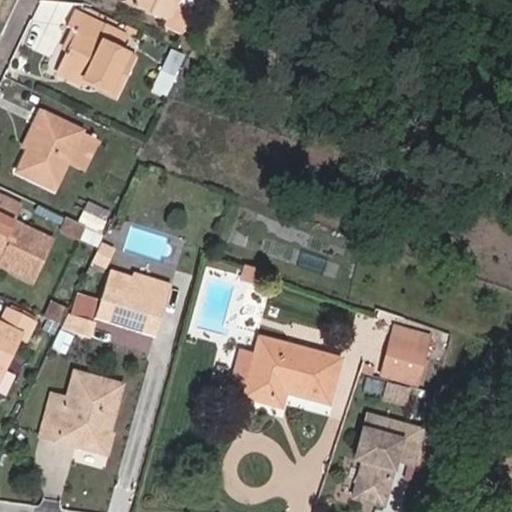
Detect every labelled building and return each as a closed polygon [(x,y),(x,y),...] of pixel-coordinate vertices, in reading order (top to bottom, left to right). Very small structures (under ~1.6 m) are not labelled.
[(139,0),(135,10),(172,27),(168,34),(184,41),(195,12),(181,6),(183,0),(139,0)] [(141,63),(104,47),(108,35),(80,22),(72,37),(85,42),(69,78),(125,101),(141,63)] [(173,81),(182,54),(169,50),(160,77),(173,81)] [(50,118),(38,147),(41,150),(28,179),(65,195),(92,136),(50,118)] [(0,272),(43,292),(61,251),(20,233),(28,214),(0,200),(0,272)] [(83,200),(74,221),(101,232),(110,210),(83,200)] [(77,225),(64,219),(59,233),(81,242),(86,229),(77,225)] [(99,243),(93,264),(107,268),(113,248),(99,243)] [(240,282),(259,285),(262,269),(243,266),(240,282)] [(172,293),(134,282),(131,289),(111,282),(98,323),(156,342),(172,293)] [(0,394),(19,345),(26,348),(32,332),(6,321),(0,335),(0,394)] [(67,333),(91,340),(95,328),(72,321),(67,333)] [(444,360),(449,334),(436,331),(430,358),(444,360)] [(52,350),(65,355),(72,337),(59,332),(52,350)] [(339,364),(261,341),(246,397),(281,408),(285,391),(327,405),(339,364)] [(392,342),(381,376),(417,386),(426,354),(392,342)] [(124,389),(75,374),(67,398),(56,395),(43,437),(64,443),(65,439),(81,444),(80,448),(104,455),(124,389)] [(405,408),(409,390),(386,385),(382,403),(405,408)] [(415,467),(424,433),(368,418),(356,461),(364,463),(355,499),(384,507),(396,462),(415,467)]
